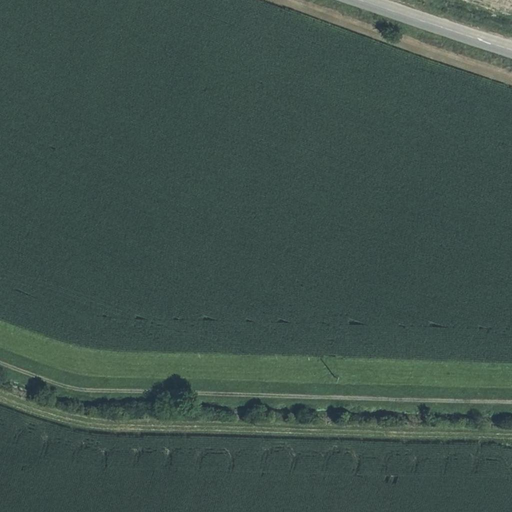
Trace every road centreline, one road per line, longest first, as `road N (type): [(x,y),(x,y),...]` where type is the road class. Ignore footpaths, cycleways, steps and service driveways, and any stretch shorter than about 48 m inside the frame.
road 1 (track): [(0,364),(79,391),(511,403)]
road 2 (track): [(511,434),(107,422),(0,399)]
road 3 (tertiary): [(511,51),(359,0)]
